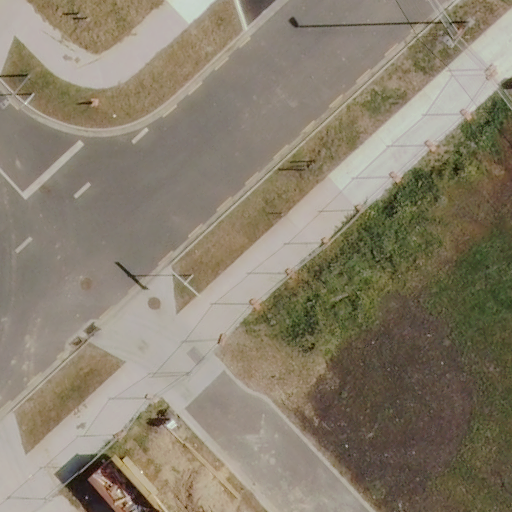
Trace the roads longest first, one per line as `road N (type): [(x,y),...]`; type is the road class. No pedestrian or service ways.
road 1 (unknown): [(505,0),(361,155),(92,267),(0,349)]
road 2 (unknown): [(0,168),(92,267)]
